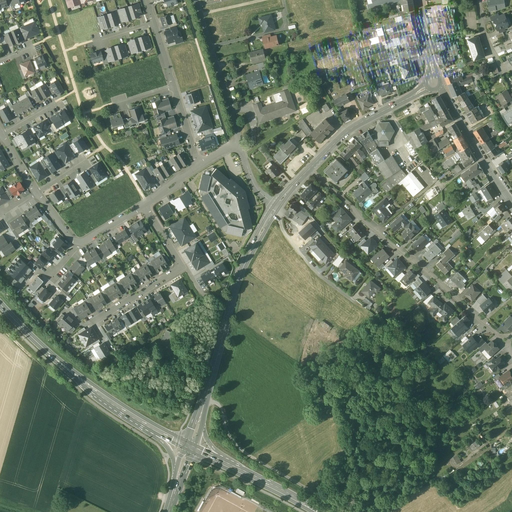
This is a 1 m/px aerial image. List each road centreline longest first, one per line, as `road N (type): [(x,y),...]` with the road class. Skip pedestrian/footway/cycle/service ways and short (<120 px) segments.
road 1 (residential): [(309,169),(504,342)]
road 2 (track): [(342,511),(239,448),(222,407),(201,399)]
road 3 (residential): [(143,205),(181,268),(95,320)]
road 4 (residential): [(199,165),(146,0)]
road 5 (secondary): [(185,440),(46,351)]
road 6 (tertiary): [(309,169),(352,127),(433,82)]
road 7 (residential): [(197,0),(239,141)]
road 8 (residential): [(433,82),(511,202)]
road 9 (primary): [(192,452),(312,511)]
road 10 (secondary): [(46,351),(148,428)]
